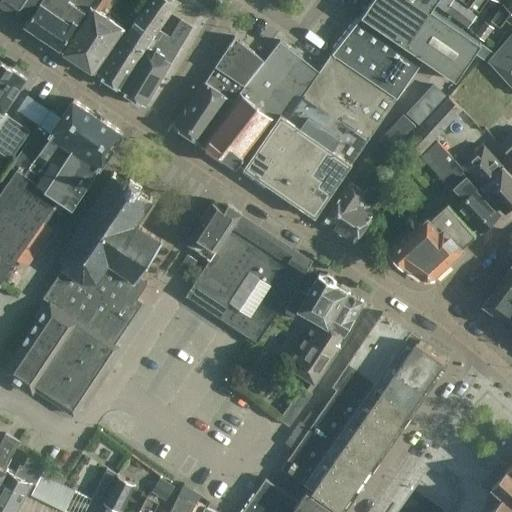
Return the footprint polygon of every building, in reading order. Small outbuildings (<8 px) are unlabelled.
[(35,0),(0,0),(0,3),(19,17),(19,18),(21,19),(22,19),(35,0)] [(40,0),(25,23),(61,47),(91,0),(40,0)] [(93,0),(61,49),(94,71),(124,27),(98,10),(105,0),(93,0)] [(125,33),(98,74),(118,88),(146,46),(158,29),(178,1),(176,0),(148,0),(134,20),(135,21),(126,34),(125,33)] [(333,51),(397,95),(423,57),(456,79),(481,42),(431,8),(436,0),(371,0),(362,14),(333,51)] [(451,0),(444,10),(468,27),(476,15),(456,0),(451,0)] [(499,0),(471,0),(469,4),(478,11),(485,0),(498,0),(499,0)] [(511,0),(504,0),(490,19),(499,26),(511,10),(511,0)] [(146,46),(118,88),(121,89),(144,105),(170,62),(192,25),(181,18),(170,36),(158,29),(146,46)] [(474,33),(484,40),(493,27),(484,20),(474,33)] [(511,34),(489,62),(511,86),(511,34)] [(233,99),(264,59),(236,38),(235,37),(236,37),(234,36),(220,57),(198,90),(186,108),(184,107),(173,124),(185,132),(200,141),(233,99)] [(280,40),(264,59),(233,99),(200,141),(211,149),(230,161),(234,164),(236,165),(237,164),(238,162),(273,117),(262,108),(303,58),(287,46),(280,40)] [(397,95),(333,51),(332,50),(318,70),(303,58),(262,108),(273,117),(238,162),(262,179),(284,194),(315,216),(397,95)] [(0,151),(10,158),(30,130),(3,112),(26,78),(0,60),(0,151)] [(49,108),(27,93),(16,109),(39,124),(49,108)] [(462,109),(447,95),(405,141),(420,154),(462,109)] [(0,281),(12,264),(11,263),(19,251),(21,252),(22,251),(20,250),(29,238),(30,239),(31,238),(29,237),(38,225),(39,226),(40,224),(39,223),(42,219),(55,228),(58,230),(122,133),(123,132),(73,99),(61,116),(49,134),(44,130),(38,126),(0,179),(0,281)] [(61,116),(49,108),(39,124),(38,126),(44,130),(49,134),(61,116)] [(415,124),(402,113),(378,139),(390,151),(415,124)] [(511,131),(501,141),(511,152),(511,131)] [(450,181),(464,197),(456,205),(481,232),(501,213),(462,170),(464,169),(438,139),(421,154),(447,184),(450,181)] [(463,163),(505,209),(511,203),(511,174),(484,144),(473,155),(463,163)] [(49,301),(2,372),(14,380),(24,387),(32,392),(35,388),(53,400),(74,414),(119,346),(117,344),(115,343),(143,301),(137,297),(140,293),(148,282),(145,280),(140,277),(139,276),(145,266),(153,254),(163,240),(136,223),(144,212),(152,199),(138,190),(137,189),(141,183),(136,180),(131,176),(127,182),(125,181),(112,172),(94,199),(57,254),(58,254),(63,267),(62,268),(43,296),(46,299),(49,301)] [(350,181),(324,221),(354,241),(372,213),(368,210),(381,192),(368,183),(363,191),(350,181)] [(209,258),(239,213),(226,204),(224,208),(213,200),(200,220),(195,217),(181,239),(209,258)] [(462,246),(475,234),(447,203),(430,219),(428,216),(391,250),(393,252),(391,255),(392,259),(394,262),(398,263),(402,261),(404,264),(405,263),(416,270),(423,275),(428,275),(434,274),(442,267),(463,248),(462,246)] [(239,213),(209,258),(185,296),(256,343),(302,275),(312,260),(239,213)] [(197,260),(187,254),(176,270),(186,277),(197,260)] [(511,263),(488,296),(483,304),(503,318),(510,324),(509,325),(511,326),(511,263)] [(321,273),(319,272),(307,293),(297,288),(287,306),(297,311),(299,307),(313,315),(310,319),(319,324),(291,367),(315,383),(340,345),(334,341),(341,331),(344,333),(354,316),(363,300),(347,291),(348,290),(335,283),(336,281),(334,280),(330,273),(321,273)] [(310,488),(341,509),(350,495),(359,483),(373,462),(394,432),(403,419),(406,415),(433,377),(437,370),(445,360),(442,358),(435,353),(434,352),(417,340),(419,338),(421,335),(411,329),(382,312),(332,385),(336,388),(281,468),(303,483),(310,488)] [(289,425),(295,417),(312,392),(303,386),(279,418),(289,425)] [(284,443),(293,449),(316,415),(310,411),(302,423),(299,421),(284,443)] [(0,481),(6,470),(5,469),(20,440),(6,433),(0,443),(0,481)] [(8,467),(6,470),(0,481),(0,505),(13,511),(15,511),(16,511),(31,483),(35,485),(45,466),(33,459),(29,468),(20,463),(16,471),(8,467)] [(511,511),(511,463),(492,486),(503,497),(494,506),(488,511),(511,511)] [(104,511),(117,511),(133,481),(107,468),(91,499),(103,505),(105,501),(109,503),(104,511)] [(42,500),(52,480),(41,474),(31,494),(42,500)] [(166,500),(175,486),(160,477),(152,491),(166,500)] [(298,500),(266,478),(241,511),(218,511),(205,505),(201,511),(338,511),(339,511),(306,488),(301,495),(298,500)] [(53,505),(63,485),(52,480),(42,500),(53,505)] [(63,485),(53,505),(64,510),(74,491),(63,485)] [(190,511),(196,503),(178,494),(169,511),(190,511)] [(153,511),(159,502),(146,496),(138,511),(153,511)]
